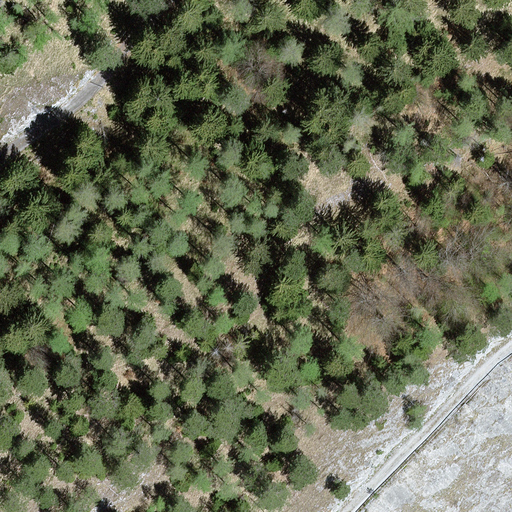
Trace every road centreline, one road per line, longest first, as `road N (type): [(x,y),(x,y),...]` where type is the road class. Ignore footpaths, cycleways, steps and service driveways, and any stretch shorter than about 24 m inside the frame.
road 1 (track): [(174,0),(0,162)]
road 2 (track): [(511,344),(349,511)]
